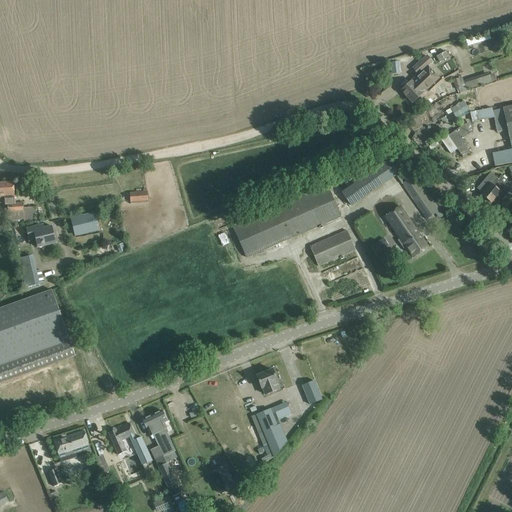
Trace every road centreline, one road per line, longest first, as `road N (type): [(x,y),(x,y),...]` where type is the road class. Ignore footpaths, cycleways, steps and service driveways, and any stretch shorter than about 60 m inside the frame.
road 1 (unclassified): [(0,440),(326,321),(511,267)]
road 2 (track): [(357,106),(337,104),(146,157),(16,170),(0,164)]
road 3 (unclassified): [(511,247),(386,121),(357,106)]
